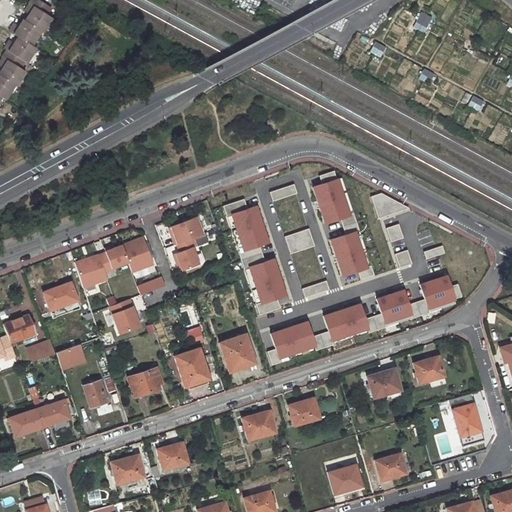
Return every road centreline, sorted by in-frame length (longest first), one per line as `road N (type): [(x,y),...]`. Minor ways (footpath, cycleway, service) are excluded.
road 1 (tertiary): [(0,257),(304,143),(350,155),(511,242)]
road 2 (residential): [(54,460),(470,321)]
road 3 (tertiary): [(0,188),(348,0)]
road 4 (unknown): [(339,299),(300,187),(287,180),(258,189),(297,298),(311,308),(328,304)]
road 5 (unknown): [(339,299),(419,269),(412,219),(425,195)]
road 6 (residential): [(470,321),(511,460)]
